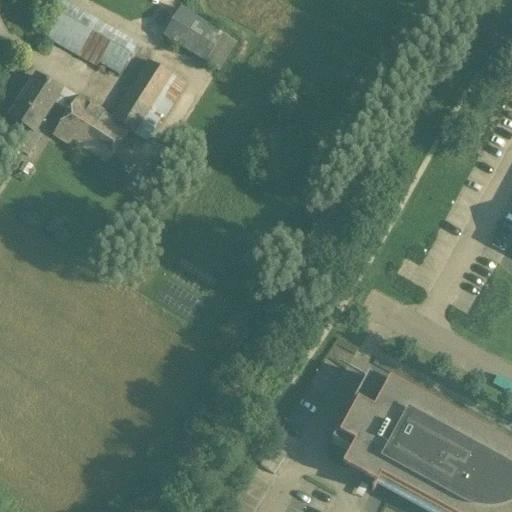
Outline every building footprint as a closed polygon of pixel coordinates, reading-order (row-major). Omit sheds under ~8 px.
[(58,3),(39,35),(63,49),(96,68),(98,65),(119,77),(137,46),(116,34),(114,36),(63,6),(58,3)] [(218,72),(236,44),(179,9),(161,38),(203,64),(204,63),(218,72)] [(159,121),(162,123),(185,87),(147,62),(110,119),(63,88),(60,94),(34,77),(8,119),(21,127),(9,145),(27,157),(39,138),(34,134),(50,110),(63,118),(52,136),(104,170),(129,132),(145,143),(159,121)] [(32,167),(24,162),(17,172),(26,177),(32,167)] [(0,310),(18,280),(3,271),(0,276),(0,310)] [(18,280),(0,310),(0,316),(12,324),(33,289),(18,280)] [(33,289),(12,324),(27,333),(48,299),(33,289)] [(48,299),(27,333),(42,342),(63,308),(48,299)] [(63,308),(42,342),(57,351),(78,317),(63,308)] [(7,356),(0,367),(0,372),(32,392),(41,377),(7,356)] [(0,372),(0,392),(23,407),(32,392),(0,372)] [(378,479),(438,511),(511,511),(511,483),(509,482),(498,475),(493,472),(509,455),(366,377),(330,444),(371,466),(363,479),(374,485),(378,479)] [(0,392),(0,413),(14,422),(23,407),(0,392)] [(0,413),(0,433),(5,437),(14,422),(0,413)]
